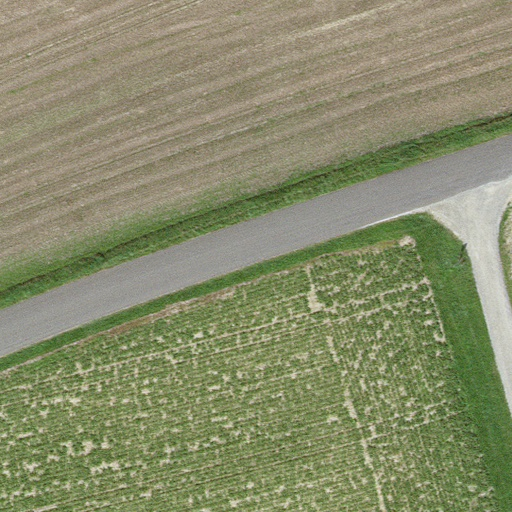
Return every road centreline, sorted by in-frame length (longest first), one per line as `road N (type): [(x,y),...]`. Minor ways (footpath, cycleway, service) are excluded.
road 1 (unclassified): [(511,170),(142,286),(0,346)]
road 2 (track): [(511,342),(467,183)]
